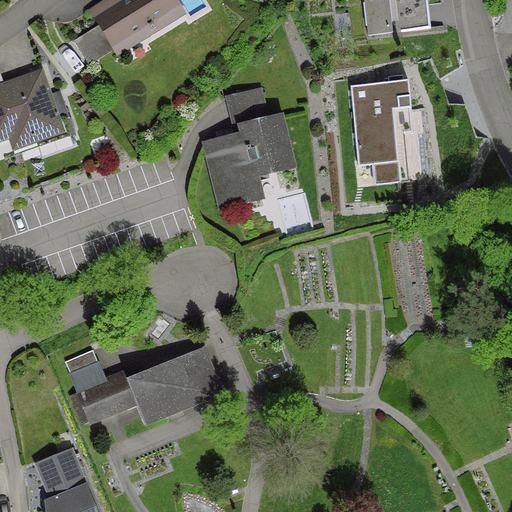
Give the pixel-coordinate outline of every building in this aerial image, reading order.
[(110,0),(90,13),(115,53),(180,13),(171,0),(110,0)] [(428,30),(424,0),(361,0),(365,36),(428,30)] [(48,103),(38,74),(0,87),(0,139),(5,137),(10,152),(34,143),(38,156),(70,145),(67,137),(70,136),(58,100),(48,103)] [(403,78),(349,84),(358,164),(372,162),(374,182),(399,180),(390,105),(406,103),(403,78)] [(223,169),(232,206),(258,200),(253,178),(290,169),(277,117),(263,121),(256,91),(225,99),(232,128),(242,126),(244,134),(203,144),(210,173),(223,169)] [(113,177),(116,197),(142,193),(139,173),(113,177)] [(200,349),(124,380),(142,424),(218,393),(200,349)] [(68,377),(96,365),(90,351),(62,363),(68,377)] [(112,378),(75,393),(87,423),(124,408),(112,378)] [(91,511),(74,470),(44,483),(52,502),(45,505),(45,511),(91,511)]
